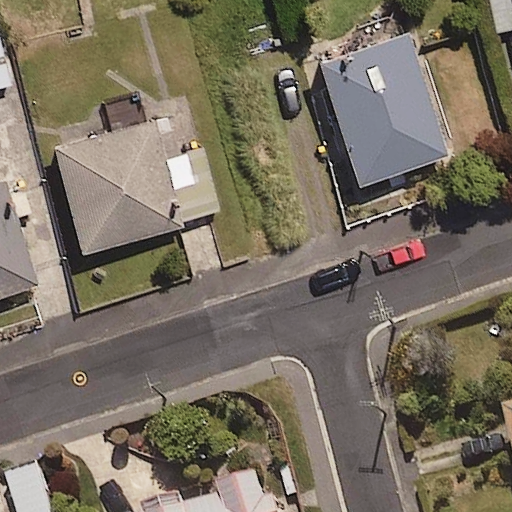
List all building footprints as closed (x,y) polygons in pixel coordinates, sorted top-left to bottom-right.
[(511,0),(494,0),(504,37),(511,34),(511,0)] [(406,31),(313,64),(358,188),(450,155),(406,31)] [(0,36),(0,89),(13,86),(0,36)] [(110,127),(49,145),(82,254),(217,213),(197,146),(181,150),(171,117),(146,125),(138,98),(104,108),(110,127)] [(23,192),(9,197),(0,173),(0,172),(0,296),(38,283),(17,221),(31,216),(23,192)] [(51,511),(38,463),(6,473),(17,511),(51,511)] [(281,511),(276,492),(264,495),(255,467),(218,478),(223,493),(161,511),(281,511)]
